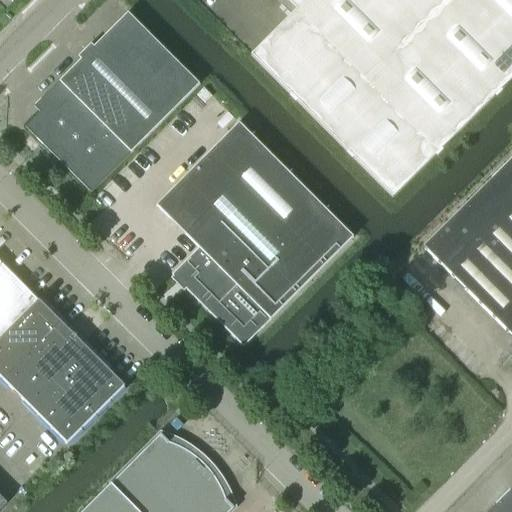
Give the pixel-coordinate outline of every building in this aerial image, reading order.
[(511,0),(283,0),(295,11),(250,57),(279,86),(392,200),(511,79),(511,0)] [(42,100),(50,108),(27,131),(91,195),(199,86),(127,14),(42,100)] [(238,125),(156,207),(198,249),(171,276),(243,348),(353,239),(238,125)] [(511,159),(422,249),(511,339),(511,159)] [(0,284),(10,274),(0,263),(0,284)] [(0,340),(39,302),(10,274),(0,284),(0,340)] [(0,379),(66,446),(95,417),(124,388),(39,302),(0,340),(0,379)] [(230,511),(233,509),(225,501),(219,488),(212,477),(203,466),(193,457),(181,450),(168,444),(160,436),(83,511),(230,511)] [(511,511),(511,493),(509,490),(508,491),(509,492),(493,508),(492,507),(487,511),(511,511)]
